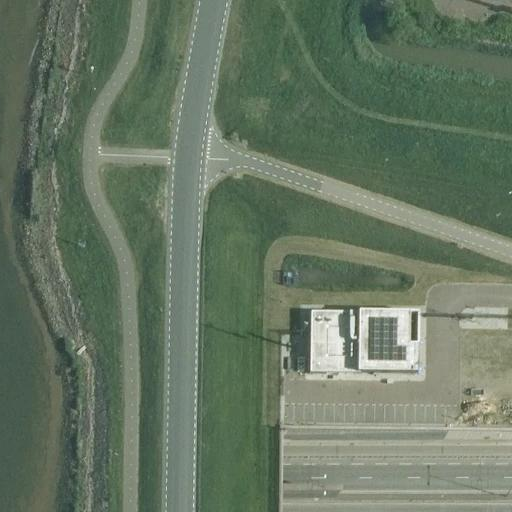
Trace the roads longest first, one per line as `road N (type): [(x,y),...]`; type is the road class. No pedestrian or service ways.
road 1 (primary): [(511,472),(0,464)]
road 2 (tertiary): [(178,511),(186,158)]
road 3 (primary): [(0,506),(345,511)]
road 4 (unclassified): [(186,158),(251,164),(511,257)]
road 5 (tertiary): [(186,158),(207,0)]
